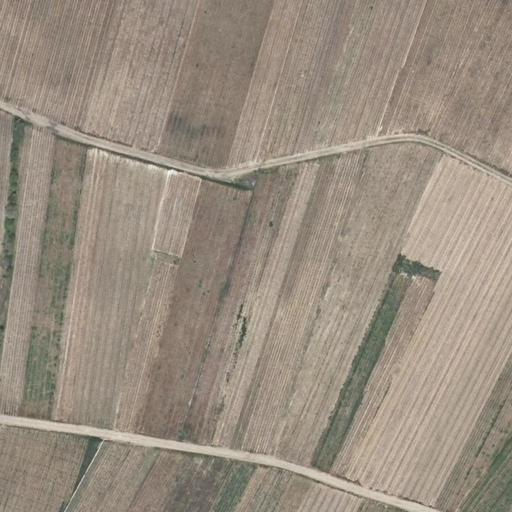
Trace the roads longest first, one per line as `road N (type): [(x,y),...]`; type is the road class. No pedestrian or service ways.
road 1 (track): [(0,105),(216,172),(412,137),(511,179)]
road 2 (track): [(0,418),(275,463),(430,511)]
